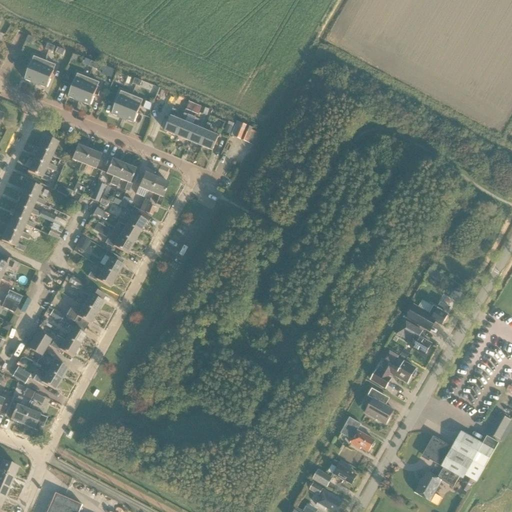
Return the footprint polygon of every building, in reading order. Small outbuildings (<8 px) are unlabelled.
[(28,36),(25,42),(31,45),(34,38),(28,36)] [(65,51),(58,48),(55,53),(63,56),(65,51)] [(36,84),(45,61),(34,56),(24,80),(33,83),(36,84)] [(47,89),(56,65),(45,61),(36,84),(38,85),(47,89)] [(111,78),(114,70),(103,66),(101,71),(103,71),(102,74),(111,78)] [(79,102),(88,78),(77,74),(68,97),(77,101),(79,102)] [(90,106),(99,83),(88,78),(79,102),(81,102),(90,106)] [(123,119),(132,96),(121,91),(112,115),(120,118),(123,119)] [(134,123),(143,100),(132,96),(123,119),(124,120),(134,123)] [(150,111),(152,104),(146,101),(143,108),(150,111)] [(201,106),(190,101),(187,108),(198,113),(201,106)] [(209,110),(202,107),(200,113),(207,116),(209,110)] [(183,122),(181,121),(173,118),(177,110),(172,108),(169,117),(171,117),(165,131),(169,133),(177,136),(183,122)] [(195,127),(192,126),(185,123),(188,114),(184,113),(181,121),(183,122),(177,136),(180,138),(189,141),(195,127)] [(206,132),(204,131),(196,127),(200,119),(196,117),(192,126),(195,127),(189,141),(192,142),(200,146),(206,132)] [(231,135),(247,142),(252,144),(258,133),(252,130),(253,128),(236,121),(231,135)] [(206,132),(200,146),(205,148),(212,151),(218,136),(208,132),(212,124),(207,122),(204,131),(206,132)] [(53,154),(52,156),(60,160),(62,156),(54,152),(58,143),(44,136),(40,145),(39,148),(53,154)] [(83,165),(89,150),(85,149),(77,145),(71,160),(81,164),(78,171),(82,173),(85,166),(83,165)] [(48,164),(52,156),(53,154),(39,148),(35,156),(33,160),(47,166),(46,168),(55,172),(57,167),(48,164)] [(83,165),(85,166),(93,169),(90,176),(94,178),(97,170),(95,169),(101,155),(98,154),(89,150),(83,165)] [(111,159),(105,174),(112,177),(109,184),(117,187),(120,180),(117,179),(123,164),(120,163),(111,159)] [(43,175),(46,168),(47,166),(33,160),(30,167),(28,171),(41,178),(41,179),(49,183),(51,179),(43,175)] [(117,179),(120,180),(127,183),(124,190),(128,192),(132,184),(130,183),(135,169),(132,168),(123,164),(117,179)] [(144,212),(149,201),(152,193),(150,192),(156,178),(153,177),(144,173),(138,188),(148,192),(140,210),(144,212)] [(152,193),(159,196),(156,204),(160,206),(164,198),(162,197),(168,183),(164,181),(156,178),(150,192),(152,193)] [(36,200),(35,202),(43,205),(45,201),(37,198),(41,188),(27,182),(23,191),(22,194),(36,200)] [(81,195),(84,189),(79,187),(80,184),(76,183),(72,192),(81,195)] [(97,202),(100,197),(104,185),(98,183),(93,194),(91,200),(97,202)] [(69,191),(59,186),(56,190),(67,195),(69,191)] [(32,209),(35,202),(36,200),(22,194),(18,202),(17,205),(31,212),(30,213),(38,217),(40,213),(32,209)] [(112,203),(126,208),(129,199),(123,196),(121,201),(114,198),(112,203)] [(27,221),(30,213),(31,212),(17,205),(13,214),(12,217),(26,223),(25,225),(33,229),(35,224),(27,221)] [(145,212),(152,215),(155,208),(148,205),(145,212)] [(99,216),(102,211),(101,210),(97,208),(94,213),(99,216)] [(136,209),(133,214),(146,222),(148,218),(149,216),(136,209)] [(41,211),(39,217),(53,224),(55,217),(41,211)] [(126,225),(140,233),(142,230),(146,222),(133,214),(132,213),(127,222),(119,218),(117,222),(125,226),(126,225)] [(22,232),(25,225),(26,223),(12,217),(8,225),(6,229),(21,235),(20,236),(28,240),(30,236),(22,232)] [(98,233),(102,226),(98,223),(93,230),(98,233)] [(135,240),(140,233),(126,225),(125,226),(121,233),(113,229),(111,233),(119,237),(120,235),(133,243),(135,240)] [(17,244),(20,236),(21,235),(6,229),(3,237),(1,241),(15,247),(14,248),(23,252),(25,247),(17,244)] [(58,239),(61,233),(51,229),(48,235),(58,240),(58,239)] [(129,251),(133,243),(120,235),(119,237),(115,244),(107,239),(105,243),(113,248),(114,247),(127,254),(129,251)] [(81,237),(75,247),(84,252),(90,242),(81,237)] [(103,269),(116,277),(118,274),(123,266),(121,265),(124,261),(107,251),(104,256),(109,258),(104,266),(97,262),(94,266),(102,270),(103,269)] [(2,275),(3,275),(5,270),(8,272),(9,269),(14,272),(18,264),(0,255),(0,276),(2,277),(2,275)] [(80,271),(73,267),(69,273),(76,277),(80,271)] [(112,285),(116,277),(103,269),(102,270),(98,277),(90,272),(88,276),(96,281),(97,280),(110,288),(112,285)] [(432,269),(428,274),(441,282),(444,276),(432,269)] [(11,279),(3,275),(2,275),(2,277),(0,276),(0,280),(1,279),(9,283),(11,279)] [(68,282),(81,290),(84,284),(71,276),(68,282)] [(83,305),(97,313),(99,310),(103,302),(102,301),(105,295),(88,285),(83,293),(89,296),(85,303),(77,298),(75,302),(82,307),(83,305)] [(460,292),(462,288),(457,285),(454,291),(456,292),(459,294),(460,292)] [(5,299),(18,305),(22,297),(9,291),(5,299)] [(14,313),(18,305),(5,299),(1,307),(14,313)] [(408,316),(406,318),(426,329),(430,332),(436,323),(436,322),(442,326),(448,315),(446,315),(450,308),(441,302),(437,308),(434,306),(429,314),(414,305),(408,316)] [(92,322),(97,313),(83,305),(82,307),(78,314),(70,309),(66,317),(85,328),(88,323),(90,324),(92,322)] [(63,316),(53,310),(49,315),(60,322),(63,316)] [(82,334),(85,328),(66,317),(75,322),(67,336),(59,331),(57,335),(65,340),(66,338),(79,346),(81,343),(86,336),(82,334)] [(425,356),(432,344),(420,337),(423,331),(404,321),(397,334),(413,343),(411,348),(425,356)] [(32,340),(47,349),(52,341),(37,332),(32,340)] [(74,354),(79,346),(66,338),(65,340),(61,347),(53,342),(51,346),(59,351),(59,350),(72,357),(74,354)] [(42,357),(47,349),(32,340),(27,348),(42,357)] [(406,358),(409,354),(403,350),(400,355),(406,358)] [(48,371),(61,379),(63,377),(68,369),(54,361),(51,367),(39,359),(36,364),(41,367),(39,368),(47,373),(48,371)] [(414,375),(416,372),(415,370),(416,369),(404,362),(398,359),(395,364),(394,365),(393,364),(388,362),(381,373),(380,372),(376,370),(370,381),(385,389),(391,379),(389,378),(388,378),(390,373),(396,376),(408,383),(413,375),(414,375)] [(30,375),(18,367),(12,377),(25,384),(30,375)] [(57,387),(61,379),(48,371),(47,373),(43,380),(35,375),(33,379),(41,384),(42,383),(55,390),(57,387)] [(365,413),(386,425),(394,410),(382,403),(386,396),(372,388),(368,396),(373,399),(365,413)] [(32,400),(42,404),(44,398),(35,394),(32,400)] [(26,410),(30,401),(26,409),(19,406),(22,398),(18,397),(15,405),(16,406),(10,420),(13,421),(22,425),(28,410),(26,410)] [(28,410),(22,425),(25,426),(38,431),(40,427),(43,428),(47,418),(30,411),(34,403),(30,401),(26,410),(28,410)] [(502,441),(511,423),(511,420),(500,414),(489,434),(502,441)] [(341,433),(352,440),(357,431),(361,424),(350,417),(341,433)] [(375,441),(357,431),(352,440),(350,443),(361,449),(361,448),(369,452),(371,447),(373,447),(375,443),(375,442),(375,441)] [(487,436),(483,444),(461,432),(451,449),(434,439),(424,457),(443,468),(437,478),(427,472),(415,493),(430,502),(442,481),(453,488),(459,477),(463,479),(465,475),(477,482),(499,443),(487,436)] [(0,472),(14,478),(18,467),(2,460),(0,465),(0,472)] [(339,463),(334,460),(328,471),(352,485),(357,475),(349,471),(351,467),(341,461),(339,463)] [(312,479),(327,488),(332,478),(318,469),(312,479)] [(0,484),(9,488),(14,478),(0,472),(0,484)] [(461,489),(467,492),(473,482),(467,478),(461,489)] [(319,495),(323,489),(313,483),(309,490),(319,495)] [(0,496),(4,499),(9,488),(0,484),(0,496)] [(336,511),(343,500),(325,490),(316,506),(325,511),(326,508),(333,511),(336,511)] [(79,511),(83,505),(56,493),(47,511),(79,511)]
